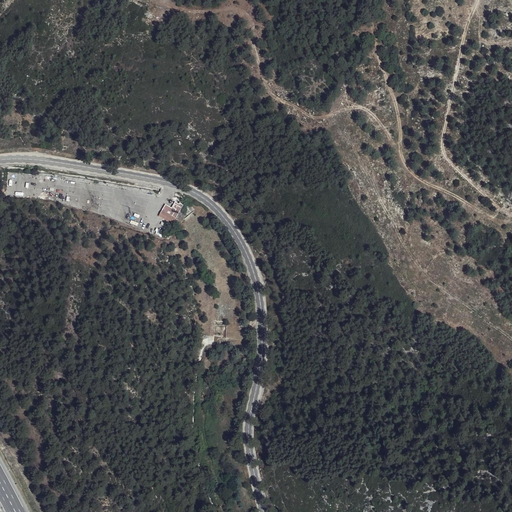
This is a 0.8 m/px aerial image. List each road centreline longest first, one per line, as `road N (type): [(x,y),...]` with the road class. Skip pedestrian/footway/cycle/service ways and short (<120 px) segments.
road 1 (track): [(365,0),(407,167),(503,223),(508,215),(442,148),(477,0)]
road 2 (secondary): [(264,511),(248,440),(260,355),(256,291),(225,221),(204,199),(169,183),(0,160)]
road 3 (track): [(155,0),(179,11),(232,8),(246,16),(259,69),(276,98),(317,117),(364,108),(401,155)]
